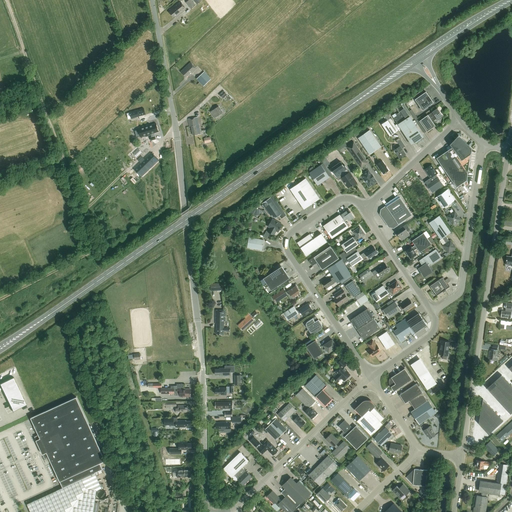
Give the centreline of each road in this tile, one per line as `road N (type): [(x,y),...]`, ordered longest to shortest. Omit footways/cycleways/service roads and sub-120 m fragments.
road 1 (unclassified): [(206,511),(200,344),(151,0)]
road 2 (primary): [(0,346),(418,58)]
road 3 (track): [(174,124),(82,208),(5,0)]
road 4 (unclassified): [(461,456),(509,148)]
road 5 (residential): [(371,377),(286,244),(340,198),(363,206)]
road 6 (residential): [(231,511),(371,377)]
road 7 (residential): [(432,311),(461,289),(482,143)]
road 8 (residential): [(363,206),(460,119)]
road 9 (residential): [(432,311),(363,206)]
